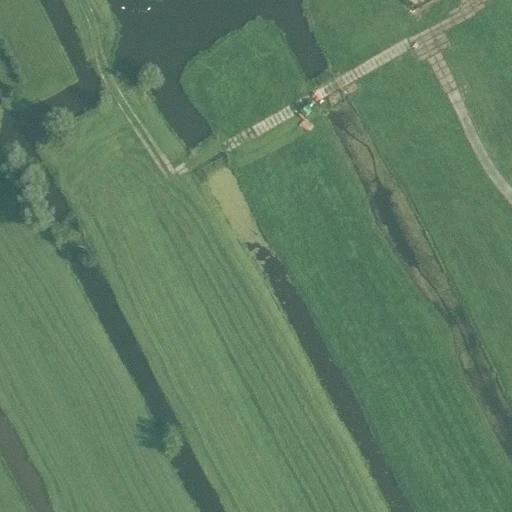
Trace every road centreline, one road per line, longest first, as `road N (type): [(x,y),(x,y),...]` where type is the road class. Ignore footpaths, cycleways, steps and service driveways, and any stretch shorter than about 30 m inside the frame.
road 1 (track): [(472,0),(450,20),(168,172),(102,70),(82,0)]
road 2 (track): [(426,33),(473,138),(511,197)]
